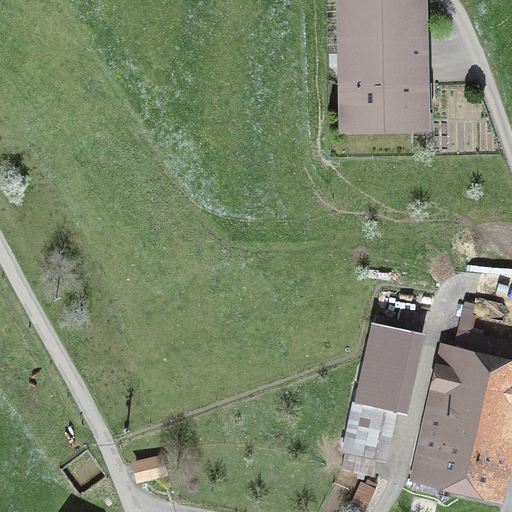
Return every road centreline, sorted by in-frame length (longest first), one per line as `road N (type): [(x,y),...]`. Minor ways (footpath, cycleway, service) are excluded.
road 1 (unclassified): [(138,511),(0,247)]
road 2 (track): [(380,511),(426,333)]
